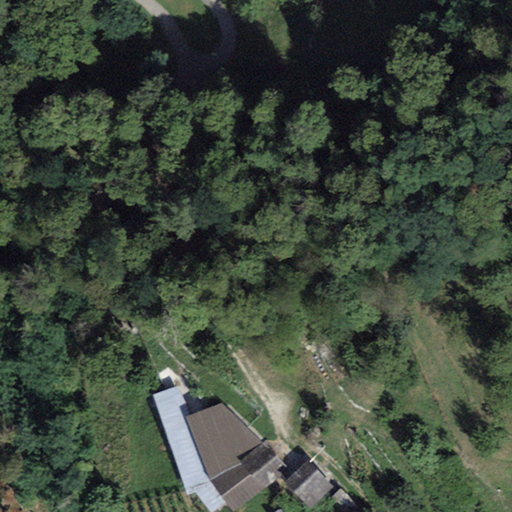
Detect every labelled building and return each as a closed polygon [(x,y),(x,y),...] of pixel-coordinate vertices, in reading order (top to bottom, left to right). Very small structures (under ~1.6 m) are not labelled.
[(121,195),(109,170),(82,182),(94,207),(121,195)] [(209,260),(197,236),(175,247),(187,271),(209,260)] [(261,444),(221,402),(186,415),(211,480),(233,511),(238,511),(288,468),(267,440),(261,444)] [(332,486),(308,459),(284,480),(308,507),(332,486)] [(355,511),(358,509),(338,490),(321,507),(326,511),(355,511)]
